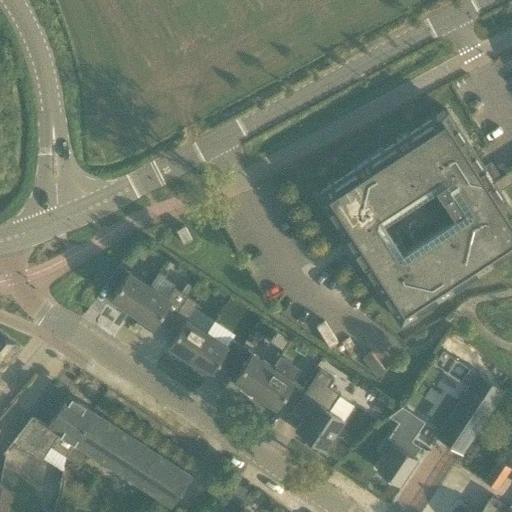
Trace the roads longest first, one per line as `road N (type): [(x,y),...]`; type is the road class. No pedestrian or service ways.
road 1 (tertiary): [(67,219),(484,0)]
road 2 (residential): [(340,511),(40,310),(2,241)]
road 3 (tertiary): [(12,0),(52,94),(67,219)]
